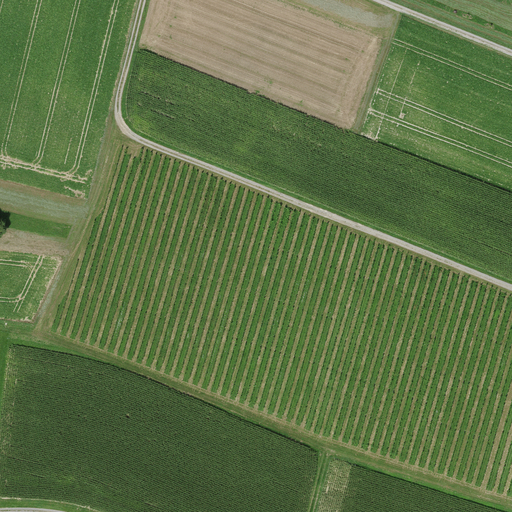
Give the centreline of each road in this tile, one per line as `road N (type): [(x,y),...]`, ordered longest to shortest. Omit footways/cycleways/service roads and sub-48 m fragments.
road 1 (track): [(511,281),(124,133),(118,111),(144,0)]
road 2 (track): [(311,511),(325,456),(320,448),(0,326)]
road 3 (track): [(378,0),(511,54)]
